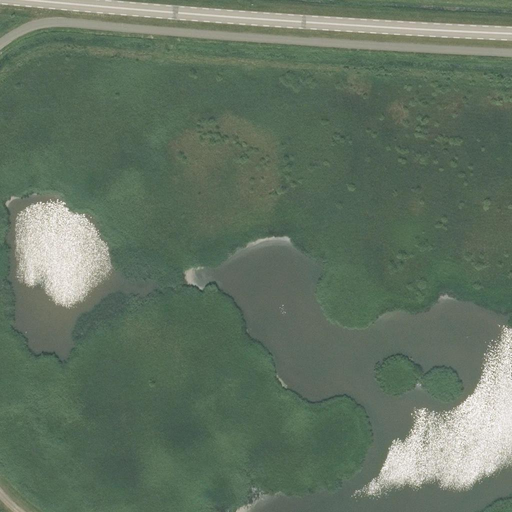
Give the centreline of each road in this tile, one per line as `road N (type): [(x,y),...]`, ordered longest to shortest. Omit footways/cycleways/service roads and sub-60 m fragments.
road 1 (unclassified): [(0,41),(66,21),(511,51)]
road 2 (primary): [(511,33),(29,0)]
